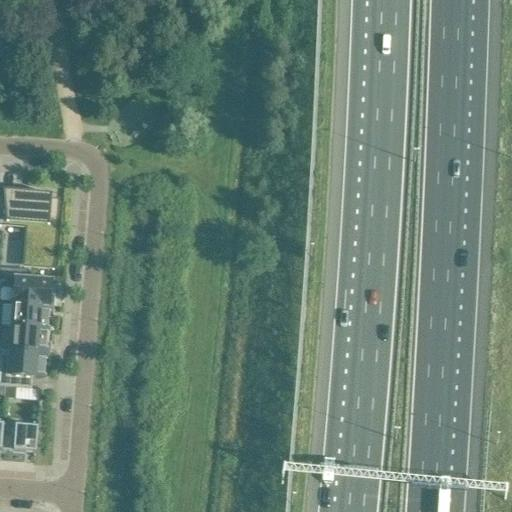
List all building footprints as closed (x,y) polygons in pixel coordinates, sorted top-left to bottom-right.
[(54,267),(59,201),(51,201),(52,197),(47,196),(27,195),(3,193),(4,197),(0,196),(0,223),(1,224),(35,226),(31,266),(52,267),(54,267)] [(49,308),(51,283),(15,280),(13,306),(49,308)] [(48,332),(49,308),(13,306),(12,329),(48,332)] [(46,356),(48,332),(12,329),(10,352),(10,353),(46,356)] [(0,352),(0,388),(5,389),(17,390),(31,391),(32,380),(44,380),(46,356),(10,353),(10,352),(0,352)] [(16,401),(17,390),(5,389),(4,400),(16,401)] [(35,456),(37,431),(3,428),(1,453),(33,456),(35,456)]
